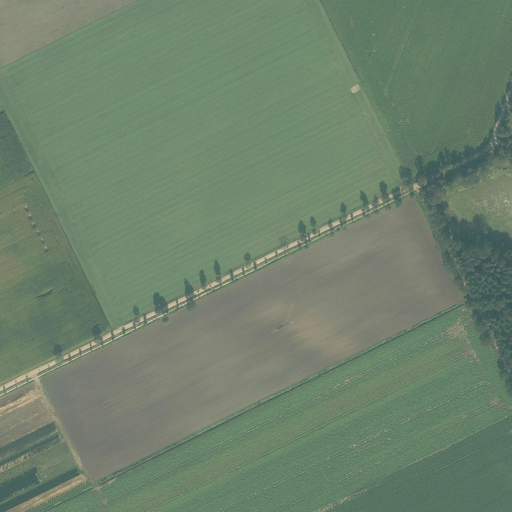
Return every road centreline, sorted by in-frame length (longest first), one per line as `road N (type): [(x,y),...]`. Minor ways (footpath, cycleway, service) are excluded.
road 1 (track): [(416,185),(0,391)]
road 2 (track): [(511,379),(416,185)]
